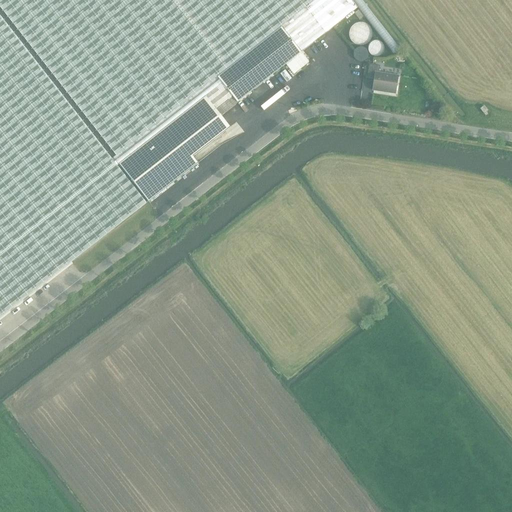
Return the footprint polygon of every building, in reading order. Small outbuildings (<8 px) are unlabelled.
[(0,0),(0,6),(117,156),(218,77),(234,64),(316,0),(0,0)] [(286,64),(302,52),(357,9),(350,0),(316,0),(234,64),(218,77),(232,96),(237,103),(286,64)] [(364,17),(358,10),(355,13),(360,20),(364,17)] [(216,109),(232,96),(218,77),(117,156),(113,159),(0,15),(0,318),(147,204),(118,166),(119,165),(206,97),(216,109)] [(309,62),(302,52),(286,64),(294,74),(309,62)] [(374,79),(372,91),(380,92),(380,90),(395,92),(397,76),(379,73),(380,66),(369,64),(367,78),(374,79)] [(286,82),(291,78),(285,70),(280,74),(286,82)] [(230,128),(216,109),(206,97),(119,165),(149,202),(198,164),(193,157),(230,128)] [(484,106),(480,109),(484,114),(488,111),(484,106)]
